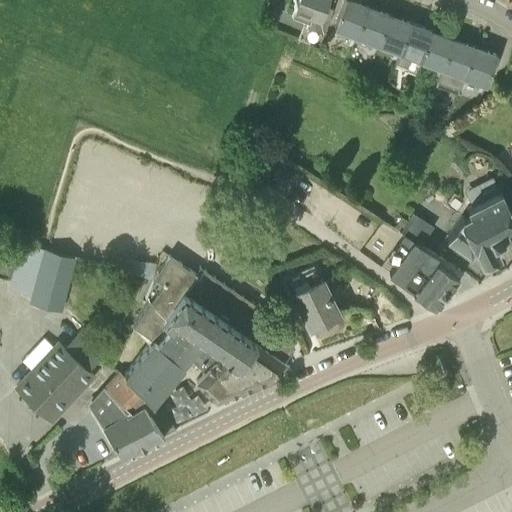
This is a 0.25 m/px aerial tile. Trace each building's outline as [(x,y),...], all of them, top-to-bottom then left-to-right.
[(317,45),(322,30),(329,9),(324,7),(326,0),(296,0),(292,14),(304,19),(298,37),(317,45)] [(343,0),(336,23),(358,31),(367,5),(354,0),(343,0)] [(358,31),(380,40),(390,14),(367,5),(358,31)] [(403,48),(413,22),(390,14),(380,40),(399,47),(403,48)] [(411,51),(424,56),(434,30),(413,22),(403,48),(399,47),(394,61),(406,65),(411,51)] [(434,30),(424,56),(443,63),(445,64),(455,38),(434,30)] [(443,63),(437,79),(459,88),(465,72),(465,71),(475,45),(455,38),(445,64),(443,63)] [(465,71),(465,72),(487,80),(497,54),(475,45),(465,71)] [(447,234),(469,252),(471,251),(476,251),(482,262),(499,254),(494,242),(511,233),(511,214),(500,189),(467,207),(470,213),(465,216),(461,214),(447,234)] [(408,225),(426,236),(434,222),(416,211),(408,225)] [(435,307),(457,272),(401,235),(395,243),(404,251),(388,272),(435,307)] [(29,301),(61,309),(75,255),(20,241),(7,290),(30,296),(29,301)] [(254,303),(204,269),(197,280),(194,277),(196,274),(196,273),(168,254),(153,276),(163,283),(151,301),(149,300),(132,324),(150,336),(147,340),(150,342),(124,374),(141,385),(153,402),(191,351),(207,364),(195,380),(216,400),(271,377),(284,360),(294,346),(247,313),(254,303)] [(310,325),(337,312),(322,282),(296,296),(310,325)] [(57,339),(14,385),(51,419),(92,376),(87,371),(97,359),(112,367),(123,344),(108,337),(104,346),(79,325),(63,345),(57,339)] [(88,406),(122,455),(163,434),(174,428),(175,429),(177,428),(176,426),(175,426),(153,402),(141,385),(124,374),(120,372),(88,406)] [(225,511),(288,483),(273,451),(195,488),(201,500),(193,504),(197,511),(225,511)]
